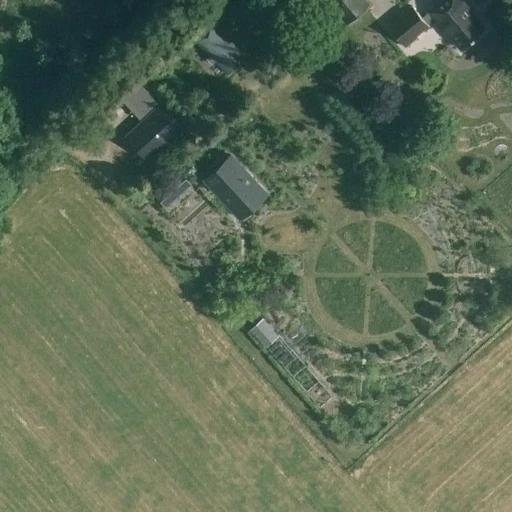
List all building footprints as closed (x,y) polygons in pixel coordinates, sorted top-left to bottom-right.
[(324,0),(345,25),(366,9),(358,0),(324,0)] [(473,9),(468,4),(465,0),(441,0),(428,11),(428,12),(422,17),(413,5),(388,25),(405,46),(430,26),(428,24),(434,19),(449,38),(451,36),(461,48),(485,29),(471,11),(473,9)] [(227,75),(247,55),(214,21),(193,41),(227,75)] [(124,137),(149,163),(185,130),(161,103),(124,137)] [(266,194),(231,155),(204,179),(240,218),(266,194)] [(180,174),(172,181),(181,191),(189,183),(180,174)]
